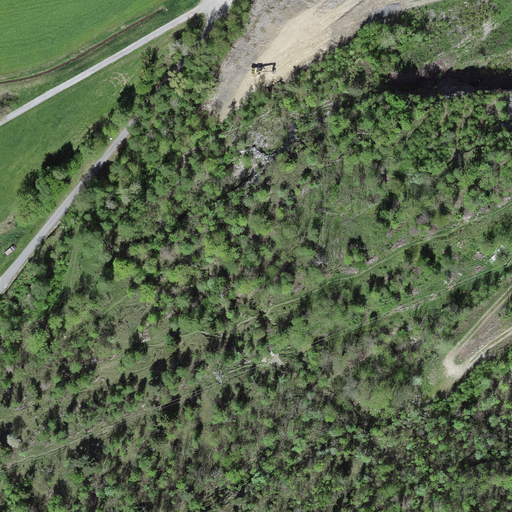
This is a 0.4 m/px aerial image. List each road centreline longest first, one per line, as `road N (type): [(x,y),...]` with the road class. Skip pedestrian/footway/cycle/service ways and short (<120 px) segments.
road 1 (track): [(206,3),(160,104),(35,245)]
road 2 (track): [(206,3),(0,118)]
road 3 (track): [(511,287),(449,360),(458,372),(511,329)]
